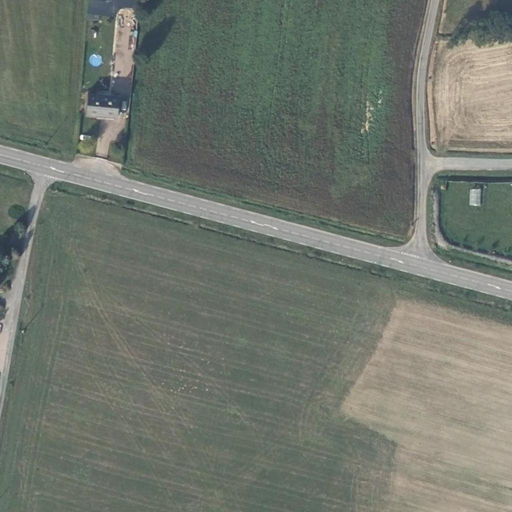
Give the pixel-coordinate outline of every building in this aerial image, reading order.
[(88,0),(88,9),(100,10),(101,3),(106,3),(106,0),(88,0)] [(128,9),(138,10),(138,0),(130,0),(130,5),(128,5),(128,9)] [(124,104),(130,104),(133,74),(127,73),(124,104)] [(86,114),(117,117),(119,96),(88,93),(86,114)] [(470,188),(469,205),(480,206),(480,189),(470,188)]
